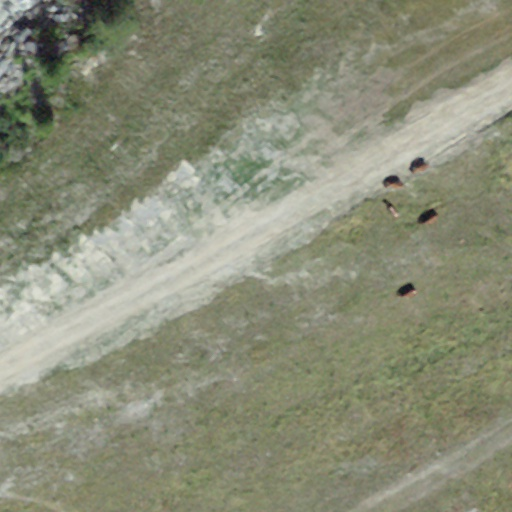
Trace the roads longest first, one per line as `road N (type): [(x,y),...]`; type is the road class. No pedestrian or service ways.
road 1 (track): [(511,89),(0,336)]
road 2 (track): [(511,421),(380,511)]
